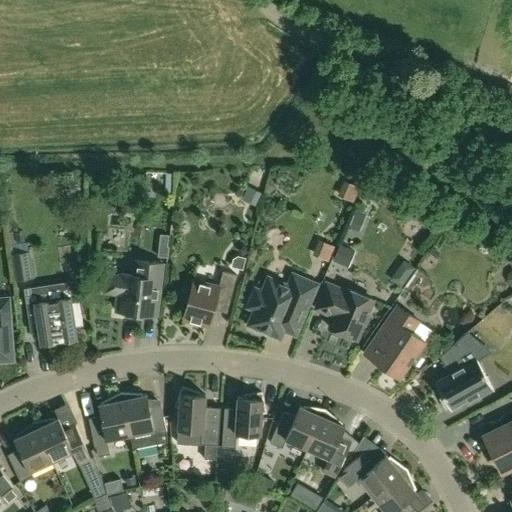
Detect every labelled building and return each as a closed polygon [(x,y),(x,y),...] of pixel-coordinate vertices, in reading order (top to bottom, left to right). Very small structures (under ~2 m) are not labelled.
[(348,183),(342,197),(352,201),(358,187),(348,183)] [(323,242),(317,256),(327,261),(333,246),(323,242)] [(15,279),(32,276),(28,251),(11,253),(15,279)] [(143,314),(157,315),(163,262),(135,259),(133,274),(119,273),(119,275),(106,274),(104,292),(117,293),(115,311),(124,312),(123,316),(142,318),(143,314)] [(215,300),(228,303),(236,274),(222,271),(218,286),(193,279),(182,319),(208,325),(215,300)] [(295,334),(316,284),(292,274),(287,286),(268,278),(263,292),(255,289),(248,307),(255,310),(249,323),(251,324),(250,328),(267,336),(269,332),(279,336),(282,328),(295,334)] [(38,331),(40,344),(76,339),(74,325),(81,324),(75,282),(47,286),(49,299),(34,302),(34,303),(27,304),(31,332),(38,331)] [(329,327),(356,338),(373,299),(345,288),(344,290),(326,282),(315,308),(333,316),(329,327)] [(398,377),(424,340),(411,331),(418,320),(397,305),(364,353),(398,377)] [(8,315),(0,315),(0,359),(11,359),(8,315)] [(449,374),(435,382),(443,396),(439,398),(445,409),(449,407),(450,408),(477,393),(479,396),(493,388),(475,357),(489,350),(468,332),(439,356),(449,374)] [(216,458),(217,445),(220,407),(204,406),(205,394),(200,394),(201,392),(182,386),(175,405),(179,406),(178,429),(201,430),(200,443),(205,444),(204,458),(216,458)] [(261,412),(265,411),(261,391),(241,395),(242,397),(237,396),(236,408),(224,407),(221,446),(235,447),(236,432),(260,434),(261,412)] [(129,434),(120,392),(102,401),(102,403),(98,404),(100,415),(88,418),(94,447),(95,446),(97,455),(109,453),(106,439),(129,434)] [(141,393),(120,392),(129,434),(132,448),(168,440),(166,432),(160,403),(149,405),(146,394),(141,395),(141,393)] [(307,448),(325,409),(304,405),(304,407),(299,405),(294,416),(283,411),(269,441),(282,447),(286,439),(307,448)] [(325,409),(307,448),(328,458),(322,472),(334,477),(351,441),(339,436),(344,425),(340,423),(341,422),(325,409)] [(91,460),(74,423),(63,428),(58,417),(53,419),(53,418),(33,421),(51,460),(72,450),(79,466),(91,460)] [(511,421),(504,425),(500,418),(493,421),(497,429),(485,435),(502,471),(511,465),(511,421)] [(18,436),(13,438),(18,449),(7,454),(20,481),(32,475),(30,470),(51,460),(33,421),(17,435),(18,436)] [(360,454),(344,466),(339,475),(347,486),(358,477),(373,496),(406,469),(389,456),(388,457),(385,454),(370,466),(360,454)] [(0,494),(6,502),(19,492),(0,468),(0,494)] [(414,488),(406,469),(373,496),(385,511),(410,511),(414,509),(407,500),(416,492),(413,488),(414,488)] [(123,490),(120,478),(104,483),(107,494),(123,490)] [(226,483),(224,498),(234,502),(239,486),(226,483)] [(314,492),(307,505),(315,510),(323,497),(314,492)]
